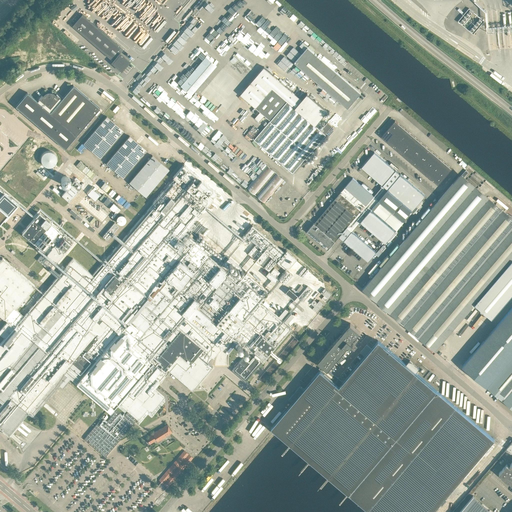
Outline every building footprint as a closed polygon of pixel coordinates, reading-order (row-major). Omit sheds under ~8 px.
[(222,0),(255,31),(255,30),(274,49),(279,49),(284,43),(285,34),(282,37),(280,36),(276,33),(274,35),(271,31),(274,28),(272,26),(272,21),(268,25),(265,22),(262,22),(259,19),(263,14),(260,10),(258,12),(258,8),(255,6),(254,7),(239,6),(245,0),(236,0),(232,5),(228,1),(229,0),(222,0)] [(457,21),(473,34),(484,21),(468,8),(457,21)] [(231,21),(232,21),(227,16),(224,13),(221,17),(230,25),(233,22),(231,21)] [(129,61),(120,53),(119,54),(116,51),(120,47),(82,14),(72,25),(110,58),(113,55),(116,58),(112,62),(121,70),(129,61)] [(294,62),(344,105),(348,108),(357,97),(358,97),(362,92),(363,92),(342,74),(341,74),(341,75),(308,47),(304,50),(294,62)] [(216,65),(205,56),(180,86),(191,95),(216,65)] [(264,67),(240,94),(256,107),(271,120),(255,139),(293,172),(317,144),(320,147),(322,144),(319,141),(332,126),(328,122),(321,130),(317,127),(321,123),(319,121),(328,110),(307,93),(302,99),(264,67)] [(149,78),(143,73),(138,79),(144,84),(149,78)] [(65,148),(100,107),(73,85),(61,99),(60,97),(56,93),(55,95),(54,93),(53,92),(52,92),(51,92),(50,92),(49,92),(47,92),(46,93),(44,94),(43,95),(42,95),(38,98),(39,99),(37,101),(27,92),(16,106),(65,148)] [(100,157),(120,134),(123,130),(107,116),(84,143),(100,157)] [(394,133),(401,125),(395,120),(388,128),(394,133)] [(350,128),(356,134),(360,130),(354,124),(350,128)] [(400,138),(407,130),(401,125),(394,133),(398,136),(400,138)] [(387,141),(394,133),(388,128),(382,136),(387,141)] [(405,143),(412,135),(407,130),(400,138),(401,139),(405,143)] [(398,136),(394,133),(387,141),(391,144),(398,136)] [(411,147),(418,139),(412,135),(405,143),(409,146),(411,147)] [(129,136),(106,163),(123,177),(146,150),(129,136)] [(401,139),(400,138),(398,136),(391,144),(395,147),(401,139)] [(398,150),(405,143),(401,139),(395,147),(398,150)] [(417,152),(423,144),(418,139),(411,147),(413,149),(417,152)] [(409,146),(405,143),(398,150),(402,154),(409,146)] [(422,157),(429,149),(423,144),(417,152),(420,155),(422,157)] [(413,149),(411,147),(409,146),(402,154),(406,157),(413,149)] [(6,151),(11,156),(15,151),(10,147),(6,151)] [(417,152),(413,149),(406,157),(410,160),(417,152)] [(428,162),(435,154),(429,149),(422,157),(424,159),(428,162)] [(41,158),(41,159),(41,160),(41,161),(41,162),(42,162),(42,163),(43,164),(44,165),(45,166),(46,166),(47,166),(47,167),(48,167),(49,167),(50,167),(51,166),(52,166),(53,165),(54,165),(54,164),(55,164),(55,163),(56,162),(56,161),(56,160),(56,159),(56,158),(56,157),(56,156),(55,155),(55,154),(54,154),(54,153),(53,153),(52,152),(51,152),(50,151),(49,151),(48,151),(47,151),(47,152),(46,152),(45,152),(44,153),(43,154),(42,155),(42,156),(41,156),(41,157),(41,158)] [(412,210),(425,195),(375,152),(362,167),(392,193),(412,210)] [(414,163),(420,155),(417,152),(410,160),(414,163)] [(433,166),(440,159),(435,154),(428,162),(432,165),(433,166)] [(15,155),(1,171),(7,176),(21,160),(15,155)] [(152,155),(129,182),(146,196),(169,169),(152,155)] [(424,159),(422,157),(420,155),(414,163),(417,167),(424,159)] [(428,162),(424,159),(417,167),(421,170),(428,162)] [(439,171),(446,163),(440,159),(433,166),(436,168),(439,171)] [(78,162),(75,167),(89,175),(92,170),(78,162)] [(425,173),(432,165),(428,162),(421,170),(425,173)] [(439,171),(439,172),(445,176),(452,168),(446,163),(439,171)] [(0,334),(4,338),(0,342),(0,399),(3,402),(0,404),(0,427),(8,434),(8,435),(11,431),(28,411),(33,415),(67,375),(110,412),(118,403),(128,411),(124,416),(117,410),(105,423),(100,419),(88,434),(85,432),(89,427),(80,419),(72,429),(105,457),(137,419),(138,420),(147,409),(151,413),(164,397),(153,387),(158,381),(159,382),(162,379),(161,378),(166,372),(165,372),(168,369),(192,390),(211,368),(207,364),(231,335),(239,342),(235,346),(245,355),(232,370),(245,382),(262,362),(292,327),(284,321),(290,314),(287,311),(281,318),(261,301),(262,300),(262,299),(269,291),(244,270),(240,276),(236,273),(241,268),(236,263),(228,256),(223,262),(220,260),(223,257),(217,252),(202,240),(204,237),(199,233),(195,238),(189,233),(195,225),(192,222),(207,205),(217,193),(184,164),(173,177),(174,178),(93,274),(73,258),(24,316),(16,309),(35,286),(2,257),(1,259),(0,258),(0,315),(4,319),(7,321),(0,329),(0,334)] [(247,187),(265,203),(284,180),(267,164),(247,187)] [(436,168),(433,166),(432,165),(425,173),(429,176),(436,168)] [(439,172),(439,171),(436,168),(429,176),(433,180),(439,172)] [(439,172),(433,180),(438,184),(445,176),(439,172)] [(363,288),(363,289),(435,350),(443,341),(465,315),(475,303),(492,318),(511,293),(511,221),(459,176),(371,279),(363,288)] [(371,209),(379,200),(353,177),(345,187),(340,192),(309,230),(330,247),(339,237),(368,261),(376,252),(352,231),(361,221),(385,242),(396,230),(371,209)] [(74,180),(62,195),(69,201),(82,186),(74,180)] [(54,187),(52,189),(59,195),(61,192),(54,187)] [(0,188),(0,224),(18,204),(0,188)] [(94,200),(99,195),(92,188),(87,194),(94,200)] [(115,213),(119,208),(112,202),(108,206),(115,213)] [(39,212),(22,232),(34,242),(51,222),(39,212)] [(121,224),(122,224),(122,223),(123,223),(124,223),(124,222),(125,222),(125,221),(126,220),(126,219),(126,218),(125,217),(125,216),(124,216),(124,215),(123,215),(122,214),(121,214),(120,214),(119,215),(118,215),(118,216),(117,216),(117,217),(116,218),(116,219),(116,220),(117,221),(117,222),(118,222),(118,223),(119,223),(120,224),(121,224)] [(51,222),(34,242),(56,262),(73,241),(51,222)] [(102,236),(107,240),(119,226),(114,222),(102,236)] [(244,234),(240,239),(244,241),(247,245),(247,244),(251,240),(256,244),(248,253),(260,264),(269,254),(272,257),(264,267),(269,271),(277,261),(284,267),(289,267),(296,258),(286,250),(284,252),(252,225),(244,234)] [(21,259),(25,263),(34,255),(30,250),(21,259)] [(41,255),(37,259),(49,269),(53,265),(41,255)] [(274,268),(270,272),(276,277),(280,272),(274,268)] [(286,269),(278,279),(284,284),(292,274),(286,269)] [(308,286),(299,296),(304,301),(313,290),(308,286)] [(290,288),(286,292),(295,299),(298,295),(290,288)] [(332,294),(325,288),(321,292),(324,295),(323,297),(327,300),(332,294)] [(319,300),(317,302),(314,299),(311,303),(314,306),(312,308),(317,312),(323,304),(319,300)] [(511,307),(462,366),(487,387),(511,407),(511,307)] [(341,334),(340,333),(337,336),(339,337),(318,361),(327,369),(348,345),(350,347),(353,343),(351,342),(360,331),(350,323),(341,334)] [(320,370),(271,427),(349,493),(371,511),(432,511),(494,439),(437,390),(436,390),(431,385),(422,378),(416,372),(419,368),(410,360),(406,364),(378,340),(369,351),(365,347),(361,351),(365,355),(343,382),(339,386),(335,383),(320,370)] [(156,441),(168,434),(172,432),(167,424),(146,437),(150,444),(155,440),(156,441)] [(507,460),(496,474),(511,486),(511,440),(501,455),(507,460)] [(162,482),(164,484),(167,487),(193,457),(184,450),(159,480),(157,483),(159,486),(162,482)] [(511,511),(510,511),(491,511),(470,495),(456,511),(511,511)]
